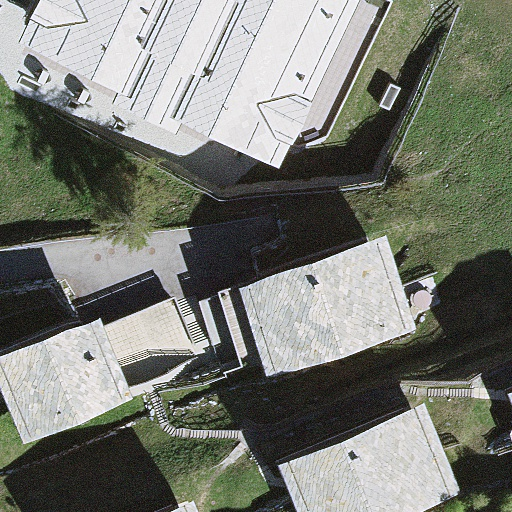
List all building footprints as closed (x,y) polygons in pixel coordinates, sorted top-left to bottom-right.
[(0,0),(0,9),(277,132),(335,0),(0,0)] [(398,180),(253,225),(283,320),(428,276),(398,180)] [(109,265),(0,309),(0,316),(31,392),(143,346),(109,265)] [(511,316),(498,323),(511,355),(511,316)] [(414,344),(277,401),(316,494),(453,437),(414,344)] [(223,511),(196,445),(72,496),(78,511),(223,511)]
